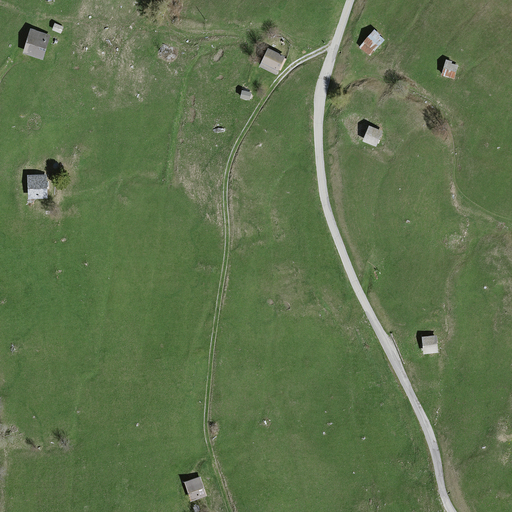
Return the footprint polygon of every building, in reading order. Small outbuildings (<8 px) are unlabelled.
[(62,27),(53,24),(50,31),(59,34),(62,27)] [(50,35),(30,29),(22,55),(42,61),(50,35)] [(382,41),(374,32),(358,49),(367,57),(382,41)] [(283,57),(267,50),(259,69),(275,76),(283,57)] [(457,67),(444,63),(440,77),(453,81),(457,67)] [(251,94),(240,92),(238,100),(250,103),(251,94)] [(382,133),(368,127),(361,143),(375,149),(382,133)] [(46,175),(26,176),(28,201),(48,200),(46,175)] [(435,337),(421,338),(422,356),(437,355),(435,337)] [(200,478),(184,483),(190,501),(205,497),(200,478)]
